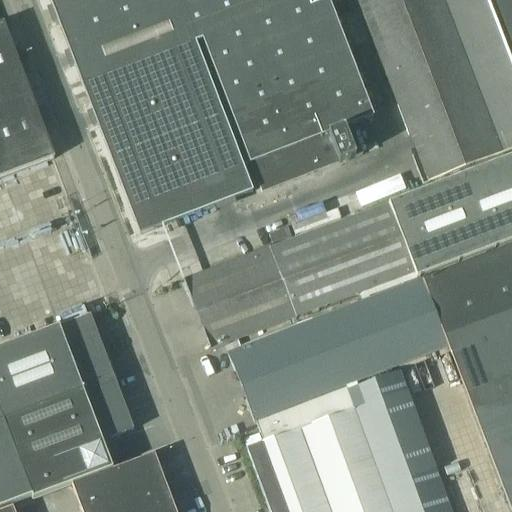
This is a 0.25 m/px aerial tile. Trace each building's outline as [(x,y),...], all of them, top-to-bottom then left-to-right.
[(253,192),(200,54),(195,44),(202,40),(207,51),(262,194),(340,164),(328,134),(374,117),(328,0),(50,0),(140,235),(253,192)] [(356,0),(428,184),(511,152),(511,67),(486,0),(356,0)] [(511,0),(486,0),(511,67),(511,0)] [(0,101),(29,91),(4,24),(0,25),(0,101)] [(0,101),(0,179),(55,159),(29,91),(0,101)] [(422,277),(511,242),(511,159),(394,205),(422,277)] [(417,273),(392,205),(270,250),(269,249),(184,282),(210,351),(417,273)] [(273,245),(286,240),(292,238),(288,229),(269,236),(273,245)] [(511,511),(511,246),(421,281),(447,348),(448,347),(511,511)] [(234,353),(229,355),(255,422),(263,444),(247,450),(256,474),(269,511),(451,511),(401,373),(359,389),(356,383),(447,348),(421,281),(234,353)] [(0,509),(32,498),(33,501),(72,487),(113,470),(102,443),(110,440),(134,431),(91,317),(0,350),(0,509)] [(175,511),(154,455),(113,470),(72,487),(81,511),(15,511),(14,508),(2,511),(175,511)]
